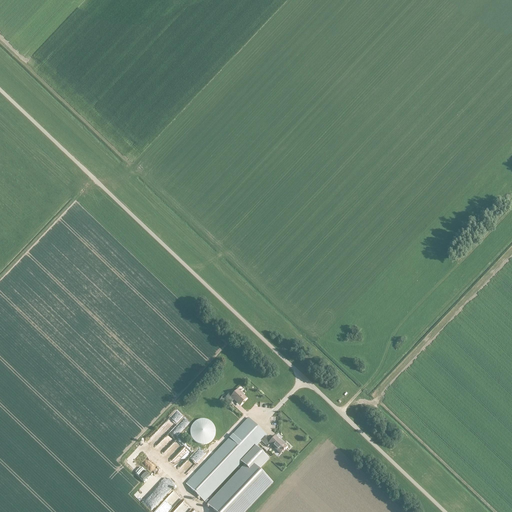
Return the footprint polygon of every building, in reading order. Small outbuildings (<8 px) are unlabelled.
[(234,400),(240,406),(247,399),(241,393),(242,393),(238,390),(231,397),(229,394),(226,398),(231,403),(234,400)] [(285,410),(283,408),(285,406),(280,402),(273,411),(280,416),(285,410)] [(172,429),(169,433),(168,439),(170,440),(171,436),(172,434),(175,435),(177,432),(178,428),(182,429),(184,427),(186,427),(189,424),(184,419),(180,418),(181,414),(177,410),(169,418),(169,420),(174,424),(176,425),(173,428),(173,429),(172,429)] [(238,421),(241,424),(246,418),(244,416),(238,421)] [(199,471),(186,485),(205,502),(242,462),(246,466),(208,505),(215,511),(244,511),(272,483),(258,470),(263,464),(265,461),(265,457),(263,454),(256,447),(261,442),(266,437),(267,436),(248,419),(199,471)] [(168,432),(174,426),(169,420),(162,427),(168,432)] [(154,446),(166,432),(161,427),(148,441),(154,446)] [(271,442),(266,437),(261,442),(268,447),(269,447),(269,446),(270,444),(281,454),(283,451),(284,451),(285,450),(284,450),(287,447),(283,444),(281,446),(280,444),(281,442),(275,436),(271,442)] [(163,440),(155,445),(159,452),(167,448),(163,440)] [(176,453),(174,451),(181,445),(177,440),(168,448),(174,455),(176,453)] [(174,466),(190,450),(185,446),(169,462),(174,466)] [(184,463),(189,469),(204,454),(199,449),(190,458),(190,457),(184,463)] [(160,480),(165,485),(170,479),(165,474),(160,480)] [(171,489),(175,482),(172,480),(167,486),(171,489)] [(154,510),(155,511),(167,511),(181,497),(177,494),(174,498),(177,500),(175,502),(171,498),(165,505),(161,502),(154,510)] [(183,500),(171,511),(185,511),(183,509),(187,504),(183,500)]
